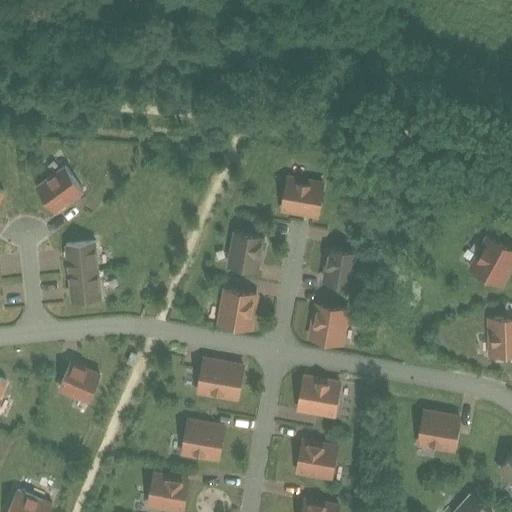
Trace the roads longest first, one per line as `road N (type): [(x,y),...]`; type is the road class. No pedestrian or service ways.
road 1 (track): [(0,88),(511,126)]
road 2 (track): [(260,107),(74,511)]
road 3 (residential): [(38,326),(157,321),(278,345)]
road 4 (residential): [(278,345),(511,390)]
road 5 (residential): [(278,345),(250,511)]
road 6 (residential): [(302,222),(278,345)]
